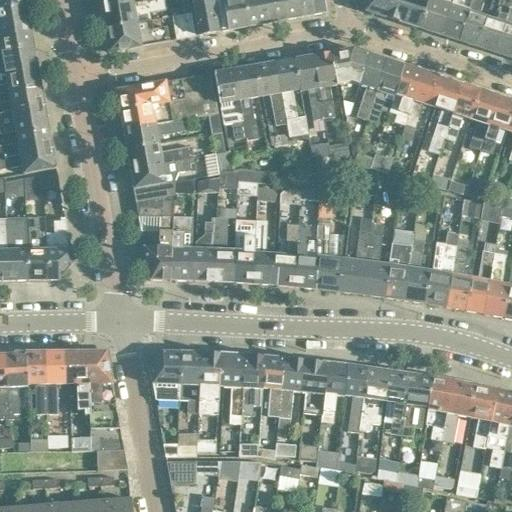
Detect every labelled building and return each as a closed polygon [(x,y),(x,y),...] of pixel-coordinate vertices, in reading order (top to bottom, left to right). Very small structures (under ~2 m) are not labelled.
[(0,0),(0,9),(24,5),(23,4),(26,2),(25,0),(0,0)] [(98,0),(99,1),(101,2),(102,9),(157,0),(98,0)] [(104,18),(102,20),(103,26),(106,27),(106,29),(151,22),(149,14),(166,11),(164,0),(157,0),(102,9),(104,18)] [(191,15),(188,0),(180,0),(183,16),(191,15)] [(192,0),(199,37),(218,33),(212,0),(192,0)] [(223,0),(229,31),(248,28),(243,0),(223,0)] [(243,0),(248,28),(267,24),(262,0),(243,0)] [(262,0),(267,24),(286,21),(282,0),(262,0)] [(282,0),(286,21),(306,17),(302,0),(282,0)] [(302,0),(306,17),(325,14),(322,0),(302,0)] [(397,3),(396,0),(362,0),(365,12),(420,30),(429,0),(428,0),(427,4),(415,0),(413,8),(397,3)] [(429,0),(420,30),(440,37),(452,0),(440,0),(440,2),(434,0),(429,0)] [(458,42),(471,0),(452,0),(440,37),(458,42)] [(471,0),(458,42),(476,48),(486,19),(479,16),(484,0),(471,0)] [(486,19),(476,48),(495,54),(511,0),(500,0),(494,21),(486,19)] [(511,0),(495,54),(511,59),(511,0)] [(0,30),(27,25),(26,17),(28,15),(27,9),(24,7),(24,5),(0,9),(0,30)] [(191,15),(183,16),(172,18),(176,41),(195,37),(191,15)] [(152,31),(151,22),(106,29),(107,32),(105,34),(105,41),(108,42),(110,51),(108,52),(108,53),(169,42),(166,29),(152,31)] [(0,30),(0,51),(0,54),(16,51),(15,47),(31,45),(31,43),(33,40),(32,35),(29,33),(27,25),(0,30)] [(0,73),(35,67),(34,60),(36,58),(35,52),(32,50),(32,48),(31,46),(31,45),(15,47),(16,51),(0,54),(0,53),(0,73)] [(353,50),(332,53),(338,84),(339,84),(349,82),(359,85),(369,55),(353,50)] [(336,85),(338,84),(332,53),(313,57),(324,118),(335,116),(329,86),(336,85)] [(386,61),(369,55),(359,85),(366,88),(356,117),(367,120),(386,61)] [(324,118),(313,57),(295,60),(301,90),(301,92),(308,90),(313,120),(324,118)] [(295,60),(276,63),(287,123),(290,138),(308,134),(309,134),(306,116),(297,117),(292,91),(301,90),(295,60)] [(389,112),(395,95),(404,67),(386,61),(367,120),(377,123),(381,110),(389,112)] [(287,123),(276,63),(254,67),(260,97),(262,97),(270,95),(276,125),(287,123)] [(0,86),(6,85),(8,92),(39,86),(41,84),(39,78),(37,77),(35,67),(0,73),(0,86)] [(254,67),(234,71),(246,138),(247,141),(258,139),(251,99),(258,98),(260,97),(254,67)] [(404,126),(422,73),(404,67),(395,95),(403,98),(394,123),(404,126)] [(234,71),(214,74),(223,125),(232,123),(235,140),(246,138),(234,71)] [(404,126),(400,139),(410,143),(423,105),(432,108),(442,79),(422,73),(404,126)] [(116,94),(120,112),(188,100),(189,103),(215,99),(210,75),(117,92),(115,93),(115,94),(116,94)] [(438,154),(443,139),(462,85),(442,79),(432,108),(441,110),(428,151),(438,154)] [(462,85),(443,139),(462,145),(467,131),(460,129),(464,117),(470,119),(480,91),(462,85)] [(9,102),(0,103),(0,113),(42,106),(41,99),(43,96),(41,86),(39,87),(39,86),(8,92),(9,102)] [(478,122),(469,147),(480,151),(498,97),(480,91),(470,119),(478,122)] [(511,101),(498,97),(480,151),(491,154),(494,143),(502,146),(506,132),(508,133),(511,119),(511,101)] [(188,100),(120,112),(123,129),(122,129),(122,131),(124,130),(124,131),(185,120),(208,116),(217,114),(215,99),(189,103),(188,100)] [(46,117),(44,115),(42,106),(0,113),(0,134),(15,132),(15,134),(46,128),(46,125),(47,122),(46,117)] [(208,116),(211,135),(221,133),(217,114),(208,116)] [(185,120),(124,131),(126,139),(124,141),(125,147),(128,148),(128,150),(159,145),(157,137),(187,131),(185,120)] [(17,144),(0,147),(0,159),(50,150),(49,142),(51,140),(50,134),(47,132),(46,128),(15,134),(17,144)] [(215,156),(225,154),(221,133),(211,135),(215,156)] [(271,147),(290,144),(289,135),(269,137),(271,147)] [(362,139),(349,137),(353,158),(356,161),(358,153),(362,139)] [(327,142),(311,145),(313,157),(317,157),(321,156),(322,156),(325,157),(329,153),(328,147),(327,142)] [(328,147),(329,153),(345,158),(348,157),(349,153),(347,144),(328,147)] [(160,153),(159,145),(128,150),(129,153),(126,155),(128,161),(130,162),(132,171),(193,160),(190,147),(160,153)] [(50,150),(0,159),(0,171),(22,167),(23,175),(56,169),(54,160),(51,158),(50,150)] [(228,153),(225,154),(215,156),(219,175),(232,173),(228,153)] [(356,161),(355,165),(371,170),(372,166),(374,158),(358,153),(356,161)] [(386,157),(380,173),(388,175),(389,171),(394,158),(386,156),(386,157)] [(352,164),(331,159),(329,169),(349,175),(352,164)] [(193,160),(132,171),(133,178),(131,180),(132,186),(135,187),(135,190),(133,190),(133,191),(174,183),(178,174),(190,172),(189,164),(193,163),(193,160)] [(238,188),(238,182),(238,171),(232,173),(219,175),(217,175),(217,178),(217,187),(238,188)] [(270,174),(238,171),(238,182),(259,184),(269,185),(270,174)] [(309,176),(309,188),(321,189),(321,174),(313,173),(309,176)] [(57,174),(42,176),(43,189),(59,186),(57,174)] [(430,182),(429,187),(447,192),(451,180),(432,175),(430,182)] [(42,176),(24,180),(24,189),(43,189),(42,176)] [(473,176),(468,192),(481,196),(486,180),(473,176)] [(217,193),(217,187),(217,178),(196,182),(196,194),(217,193)] [(24,180),(4,184),(5,193),(24,192),(24,189),(24,180)] [(451,180),(447,192),(453,194),(457,182),(451,180)] [(174,183),(174,194),(183,195),(183,181),(174,183)] [(413,193),(414,187),(414,183),(401,181),(400,191),(413,193)] [(258,196),(258,188),(259,184),(238,182),(238,188),(237,195),(258,196)] [(133,191),(135,203),(174,196),(174,194),(174,183),(133,191)] [(301,192),(300,200),(318,201),(320,201),(321,189),(309,188),(301,187),(301,192)] [(258,188),(258,196),(258,202),(276,203),(276,194),(272,189),(258,188)] [(279,195),(279,204),(300,204),(300,200),(301,192),(285,191),(279,195)] [(149,281),(170,282),(173,219),(173,202),(174,196),(135,203),(138,218),(159,219),(158,249),(143,249),(149,281)] [(470,203),(468,217),(482,219),(482,216),(484,206),(470,203)] [(484,206),(482,216),(501,220),(502,218),(503,211),(484,206)] [(503,211),(502,218),(511,219),(511,210),(506,209),(503,208),(503,211)] [(216,220),(215,283),(234,284),(235,252),(227,251),(227,220),(226,220),(226,211),(216,211),(216,220)] [(25,218),(5,219),(5,220),(8,282),(28,281),(26,251),(25,218)] [(44,218),(25,218),(26,251),(28,281),(46,281),(45,250),(45,233),(44,218)] [(54,232),(45,233),(45,250),(46,281),(58,281),(73,262),(65,219),(60,219),(60,223),(53,224),(54,232)] [(173,219),(170,282),(192,282),(192,250),(191,250),(192,220),(173,219)] [(194,250),(192,250),(192,282),(215,283),(216,220),(211,219),(211,224),(205,223),(205,234),(194,243),(194,250)] [(0,282),(8,282),(5,220),(0,220),(0,282)] [(235,252),(234,284),(253,285),(256,222),(236,221),(235,252)] [(256,222),(253,285),(274,286),(276,255),(266,255),(268,223),(256,222)] [(416,224),(413,246),(405,302),(427,305),(432,270),(429,269),(422,268),(427,225),(416,224)] [(274,286),(296,289),(299,226),(287,225),(285,256),(276,255),(274,286)] [(318,242),(315,291),(337,293),(340,294),(342,277),(339,276),(340,259),(343,237),(330,236),(331,226),(319,225),(318,242)] [(385,226),(372,225),(371,231),(363,297),(386,300),(390,264),(380,263),(385,226)] [(299,226),(296,289),(315,291),(318,242),(309,242),(310,226),(299,226)] [(340,259),(339,276),(342,277),(340,294),(363,297),(371,231),(361,230),(357,261),(340,259)] [(432,270),(427,305),(446,309),(457,247),(458,241),(459,238),(449,235),(447,245),(437,243),(432,270)] [(457,247),(446,309),(465,312),(472,278),(464,277),(470,243),(458,241),(457,247)] [(386,300),(405,302),(413,246),(393,243),(390,264),(386,300)] [(486,243),(485,250),(496,252),(496,248),(497,245),(486,243)] [(465,312),(485,316),(496,252),(485,250),(484,252),(480,279),(472,278),(465,312)] [(485,316),(504,319),(509,286),(502,284),(507,254),(496,252),(485,316)] [(5,356),(8,421),(14,420),(14,416),(19,415),(18,388),(26,388),(26,386),(25,355),(22,355),(21,353),(14,354),(13,356),(5,356)] [(34,415),(46,415),(44,353),(25,353),(25,355),(26,386),(34,386),(34,415)] [(64,385),(64,353),(44,353),(46,415),(57,415),(57,385),(64,385)] [(90,415),(87,353),(64,353),(64,385),(67,385),(78,385),(78,410),(85,410),(85,415),(90,415)] [(90,415),(90,438),(90,451),(98,451),(100,451),(100,440),(99,430),(120,430),(106,353),(87,353),(90,415)] [(179,402),(180,354),(162,353),(149,369),(155,401),(179,402)] [(201,354),(180,354),(179,402),(188,402),(187,414),(198,415),(201,354)] [(201,354),(198,415),(217,416),(219,389),(221,389),(223,355),(201,354)] [(241,426),(242,417),(246,357),(223,355),(221,389),(231,389),(229,425),(241,426)] [(0,421),(8,421),(5,356),(0,356),(0,421)] [(246,357),(242,417),(254,417),(254,407),(262,407),(263,390),(266,359),(246,357)] [(285,360),(266,359),(263,390),(271,390),(268,417),(279,418),(285,360)] [(306,362),(285,360),(279,418),(291,420),(294,393),(300,393),(302,394),(306,362)] [(302,414),(324,417),(330,365),(306,362),(302,394),(304,394),(302,414)] [(348,367),(330,365),(324,417),(323,423),(334,424),(337,398),(345,399),(345,398),(348,367)] [(361,431),(368,370),(348,367),(345,398),(352,399),(348,434),(360,435),(361,431)] [(389,372),(368,370),(361,431),(365,432),(371,432),(371,428),(372,425),(380,426),(383,402),(386,402),(389,372)] [(386,402),(384,423),(391,424),(390,435),(402,436),(402,431),(409,375),(389,372),(386,402)] [(402,431),(402,436),(413,438),(414,428),(422,429),(425,408),(429,409),(433,379),(409,375),(402,431)] [(429,409),(426,426),(433,427),(431,440),(442,442),(453,383),(433,379),(429,409)] [(476,387),(453,383),(442,442),(453,444),(459,417),(470,419),(476,387)] [(485,451),(485,449),(496,392),(476,387),(470,419),(479,421),(473,448),(485,451)] [(488,469),(500,471),(511,411),(511,395),(496,392),(485,449),(492,450),(488,469)] [(511,411),(500,471),(509,473),(510,474),(511,466),(511,411)] [(100,440),(122,440),(120,430),(99,430),(100,440)] [(47,436),(47,441),(48,448),(67,448),(66,436),(47,436)] [(188,447),(177,447),(176,459),(195,459),(195,453),(196,439),(196,437),(188,437),(188,447)] [(90,451),(90,438),(70,439),(70,451),(90,451)] [(215,453),(216,440),(196,439),(195,453),(215,453)] [(11,440),(0,440),(0,449),(13,449),(11,440)] [(100,451),(124,450),(122,440),(100,440),(100,451)] [(31,441),(31,444),(32,452),(48,451),(48,448),(47,441),(31,441)] [(19,453),(32,452),(31,444),(19,444),(19,453)] [(276,456),(277,445),(276,444),(275,452),(259,450),(258,459),(274,462),(275,456),(276,456)] [(239,453),(239,459),(258,459),(259,450),(259,445),(240,445),(239,453)] [(295,446),(277,445),(276,456),(293,458),(295,446)] [(177,446),(163,446),(165,459),(176,459),(177,447),(177,446)] [(298,446),(297,462),(318,464),(319,456),(319,452),(320,448),(298,446)] [(127,471),(124,450),(100,451),(98,451),(99,472),(127,471)] [(318,464),(317,470),(319,470),(338,474),(339,463),(339,459),(319,456),(318,464)] [(356,473),(359,473),(371,475),(375,472),(376,460),(358,458),(357,467),(356,473)] [(377,481),(384,483),(397,485),(399,473),(399,464),(379,461),(377,481)] [(239,463),(239,462),(219,463),(216,482),(236,484),(239,463)] [(195,463),(166,463),(170,486),(196,486),(195,463)] [(348,465),(347,476),(358,478),(359,473),(356,473),(357,467),(348,465)] [(299,480),(300,476),(301,470),(280,467),(279,477),(299,480)] [(302,467),(301,470),(300,476),(318,480),(319,470),(317,470),(302,467)] [(500,471),(498,480),(507,482),(509,473),(500,471)] [(419,477),(399,473),(397,485),(404,487),(417,489),(419,477)] [(436,480),(434,487),(451,490),(453,489),(455,480),(436,476),(436,480)] [(417,489),(423,490),(433,492),(434,487),(436,480),(419,477),(417,489)] [(477,489),(458,486),(456,496),(475,499),(477,489)] [(423,490),(417,489),(404,487),(402,498),(421,501),(422,494),(423,490)] [(446,499),(444,511),(464,511),(466,502),(446,499)] [(75,504),(75,511),(131,511),(130,500),(75,504)] [(211,511),(232,511),(233,505),(213,502),(211,511)] [(240,511),(253,511),(254,507),(255,505),(242,503),(240,511)] [(484,511),(486,507),(470,503),(468,511),(484,511)]
